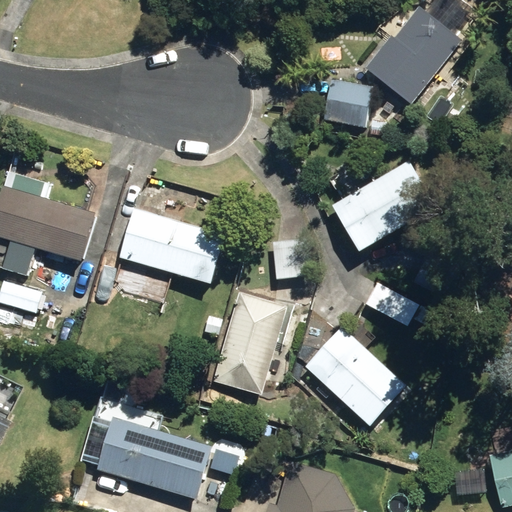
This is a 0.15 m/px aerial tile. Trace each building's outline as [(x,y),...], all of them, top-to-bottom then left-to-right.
[(364,70),(409,104),(459,40),(418,8),(394,40),(389,37),(364,70)] [(322,121),(364,129),(371,88),(330,81),(322,121)] [(330,206),(357,254),(434,208),(407,162),(330,206)] [(0,191),(0,238),(79,262),(93,215),(43,200),(47,186),(6,173),(0,191)] [(229,209),(238,211),(240,204),(231,202),(229,209)] [(117,258),(208,285),(223,237),(132,210),(117,258)] [(313,239),(278,242),(280,278),(316,275),(313,239)] [(413,284),(441,297),(456,268),(428,254),(413,284)] [(436,310),(383,281),(372,302),(414,325),(419,316),(430,322),(436,310)] [(17,326),(32,330),(35,317),(34,316),(41,293),(2,282),(0,288),(0,322),(16,328),(17,326)] [(212,382),(260,396),(286,308),(237,295),(212,382)] [(206,330),(221,334),(225,318),(210,314),(206,330)] [(304,368),(367,427),(404,388),(341,329),(304,368)] [(95,469),(195,499),(210,448),(110,418),(95,469)] [(511,452),(488,458),(499,510),(511,507),(511,452)] [(217,470),(232,475),(237,462),(221,456),(217,470)] [(269,506),(267,511),(351,511),(352,511),(333,475),(289,463),(277,508),(269,506)]
